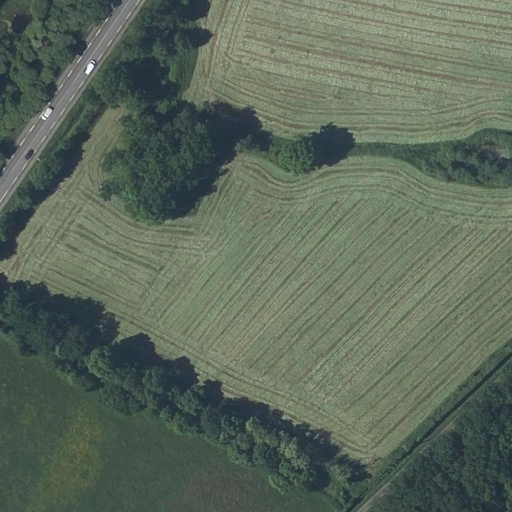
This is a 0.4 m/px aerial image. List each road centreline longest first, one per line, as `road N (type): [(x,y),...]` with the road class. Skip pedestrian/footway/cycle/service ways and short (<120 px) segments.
road 1 (secondary): [(0,187),(129,0)]
road 2 (unclassified): [(511,368),(361,511)]
